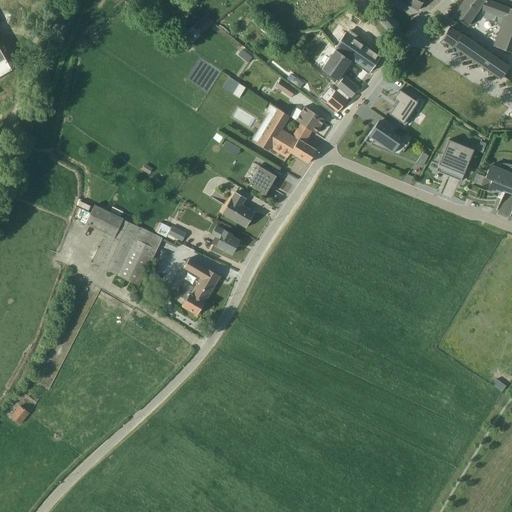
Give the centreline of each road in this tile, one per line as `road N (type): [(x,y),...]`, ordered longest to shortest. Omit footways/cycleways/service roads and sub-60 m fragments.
road 1 (residential): [(40,511),(191,365),(321,153)]
road 2 (unclassified): [(321,153),(511,228)]
road 3 (unknown): [(427,20),(449,58),(511,99)]
